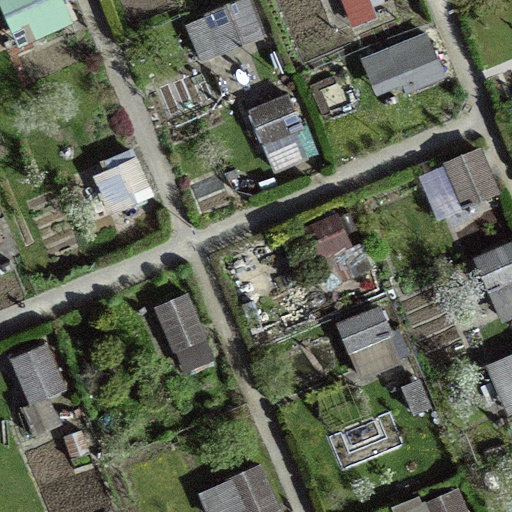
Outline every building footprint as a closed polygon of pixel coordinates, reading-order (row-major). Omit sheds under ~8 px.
[(0,0),(0,3),(18,44),(73,19),(64,0),(0,0)] [(266,33),(252,0),(229,0),(204,10),(204,12),(185,20),(201,59),(266,33)] [(340,0),(347,15),(384,0),(340,0)] [(446,74),(427,28),(360,54),(375,92),(402,81),(406,90),(446,74)] [(308,134),(289,88),(248,105),(267,151),(308,134)] [(465,205),(501,190),(480,142),(442,158),(443,161),(417,172),(437,219),(466,207),(465,205)] [(114,211),(155,191),(132,144),(93,164),(96,171),(94,172),(114,211)] [(226,169),(228,179),(240,176),(237,166),(226,169)] [(277,182),(274,174),(260,179),(263,187),(277,182)] [(199,213),(212,208),(205,192),(193,197),(199,213)] [(339,212),(337,209),(298,224),(322,286),(372,266),(361,239),(352,242),(347,229),(357,226),(350,208),(339,212)] [(511,236),(474,252),(500,316),(511,311),(511,236)] [(184,370),(216,357),(188,289),(156,301),(184,370)] [(380,301),(336,319),(348,351),(353,349),(362,372),(401,357),(400,353),(409,350),(399,324),(391,327),(380,301)] [(45,338),(10,354),(30,399),(19,404),(32,434),(62,421),(52,398),(66,392),(64,385),(66,384),(45,338)] [(511,349),(485,360),(492,376),(484,380),(497,411),(505,407),(507,413),(511,411),(511,349)] [(401,383),(413,411),(430,404),(419,376),(401,383)] [(224,477),(197,489),(207,511),(229,511),(237,509),(238,511),(262,511),(281,504),(259,457),(223,473),(224,477)] [(469,511),(457,484),(422,498),(419,490),(390,503),(393,511),(469,511)]
